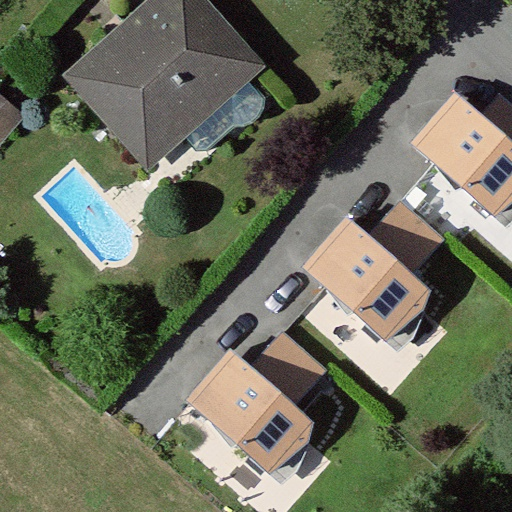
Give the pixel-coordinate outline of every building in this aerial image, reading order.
[(261,67),(201,0),(146,0),(66,71),(150,165),(261,67)] [(0,145),(24,119),(0,97),(0,145)] [(511,192),(511,143),(461,99),(420,147),(495,212),(511,192)] [(432,293),(350,220),(306,270),(389,342),(432,293)] [(317,424),(235,353),(189,406),(271,476),(317,424)]
